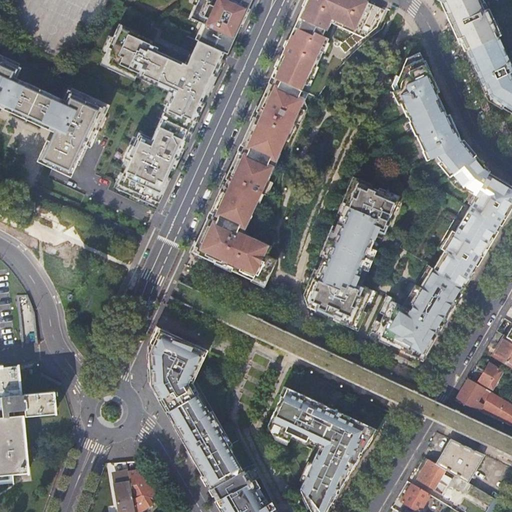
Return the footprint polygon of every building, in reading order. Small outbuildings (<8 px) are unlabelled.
[(198,41),(228,54),(239,30),(252,0),(218,0),(217,4),(207,0),(197,0),(189,18),(203,24),(205,25),(198,41)] [(272,76),(301,90),(303,84),(306,85),(322,51),(319,50),(322,46),(324,47),(328,38),(322,35),(330,17),(338,21),(336,24),(363,37),(376,26),(384,10),(382,9),(378,7),(364,0),(306,0),(288,41),(293,44),(291,48),(286,46),(272,76)] [(436,0),(437,0),(440,4),(445,12),(455,29),(465,52),(467,51),(496,37),(494,33),(497,29),(497,28),(495,22),(490,11),(485,11),(479,0),(436,0)] [(494,33),(496,37),(498,37),(502,35),(496,22),(495,22),(497,28),(497,29),(494,33)] [(195,40),(198,41),(205,25),(203,24),(195,40)] [(154,206),(158,198),(161,199),(214,84),(214,83),(226,59),(228,54),(198,41),(192,55),(190,54),(186,64),(157,51),(158,48),(151,44),(153,41),(130,31),(129,34),(118,28),(103,60),(109,64),(108,68),(125,76),(127,72),(173,93),(164,111),(165,111),(152,139),(139,133),(133,145),(130,144),(124,158),(129,160),(123,173),(121,172),(117,181),(119,182),(116,188),(125,192),(127,188),(140,194),(138,198),(154,206)] [(489,100),(511,113),(511,77),(511,78),(510,73),(511,71),(511,68),(510,64),(507,57),(508,54),(506,49),(504,50),(498,37),(496,37),(467,51),(489,100)] [(472,152),(469,148),(465,150),(459,142),(462,140),(454,131),(448,116),(446,116),(436,94),(437,93),(419,53),(406,59),(394,87),(397,92),(391,95),(395,106),(396,108),(403,105),(412,129),(413,129),(417,136),(414,138),(422,155),(425,154),(431,161),(437,156),(452,174),(475,156),(472,152)] [(0,54),(0,107),(1,105),(53,129),(38,161),(45,164),(53,168),(77,179),(98,133),(111,105),(72,87),(65,103),(13,80),(21,64),(0,54)] [(231,270),(252,279),(253,276),(263,281),(273,258),(273,257),(266,254),(269,245),(255,239),(254,242),(239,235),(238,232),(245,217),(248,218),(259,195),(254,193),(256,190),(260,192),(266,195),(273,182),(266,179),(268,175),(265,173),(274,156),(276,157),(291,124),(286,121),(287,118),(299,124),(307,108),(303,98),(306,92),(301,90),(272,76),(268,84),(256,110),(261,113),(259,119),(253,116),(225,178),(231,181),(228,186),(223,184),(194,246),(197,247),(199,251),(198,254),(225,267),(228,262),(234,264),(231,270)] [(465,150),(469,148),(462,140),(459,142),(465,150)] [(480,161),(475,156),(452,174),(452,175),(457,182),(455,185),(474,201),(464,217),(468,219),(459,235),(455,232),(451,238),(443,251),(433,269),(464,288),(479,262),(477,261),(483,250),(486,251),(503,223),(501,221),(508,210),(510,211),(511,207),(511,186),(503,181),(501,183),(491,177),(491,175),(488,174),(489,173),(490,171),(479,164),(480,161)] [(479,164),(490,171),(480,161),(479,164)] [(503,181),(489,173),(488,174),(491,175),(491,177),(501,183),(503,181)] [(341,317),(357,325),(370,293),(361,289),(362,286),(355,283),(357,278),(364,263),(370,265),(374,255),(368,252),(374,239),(377,232),(382,235),(396,201),(383,196),(384,193),(362,184),(362,186),(355,183),(336,228),(339,229),(335,239),(328,236),(323,246),(331,249),(327,258),(324,257),(306,299),(308,303),(317,307),(316,309),(340,321),(341,317)] [(501,221),(503,223),(510,211),(508,210),(501,221)] [(443,251),(451,238),(448,237),(440,249),(443,251)] [(479,262),(486,251),(483,250),(477,261),(479,262)] [(264,285),(276,259),(273,258),(263,281),(253,276),(252,279),(264,285)] [(228,262),(225,267),(231,270),(234,264),(228,262)] [(433,269),(427,265),(417,281),(422,284),(420,287),(415,285),(411,292),(415,295),(413,299),(416,301),(413,305),(410,310),(390,300),(375,333),(379,335),(377,338),(421,359),(464,288),(433,269)] [(157,327),(152,338),(153,339),(157,331),(172,338),(173,334),(157,327)] [(172,338),(157,331),(153,339),(152,338),(148,347),(149,362),(150,362),(151,381),(150,381),(151,385),(155,393),(156,392),(166,408),(165,409),(166,412),(170,409),(177,422),(173,424),(175,427),(177,426),(183,435),(181,437),(187,447),(186,447),(188,451),(190,449),(197,461),(195,463),(197,466),(199,465),(203,471),(201,473),(210,489),(212,487),(243,470),(228,444),(227,444),(214,418),(212,419),(205,406),(203,407),(192,389),(192,388),(191,388),(188,382),(190,375),(194,377),(199,366),(196,364),(202,351),(185,344),(187,341),(173,334),(172,338)] [(511,340),(505,336),(494,356),(511,366),(511,340)] [(206,350),(187,341),(185,344),(202,351),(196,364),(199,366),(206,350)] [(28,401),(29,408),(59,405),(57,384),(24,386),(21,362),(21,359),(5,361),(5,359),(0,359),(0,483),(15,482),(14,469),(29,468),(26,409),(12,411),(11,403),(28,401)] [(498,368),(489,363),(479,381),(488,387),(498,368)] [(468,379),(455,400),(511,426),(511,425),(511,404),(492,392),(484,405),(478,401),(485,389),(468,379)] [(492,392),(485,389),(478,401),(484,405),(492,392)] [(156,392),(155,393),(165,409),(166,408),(156,392)] [(299,489),(311,511),(325,511),(337,493),(336,492),(338,488),(339,489),(348,474),(347,474),(349,470),(350,470),(354,463),(362,447),(364,448),(376,427),(315,402),(312,410),(308,408),(311,401),(304,398),(304,400),(299,399),(300,396),(290,392),(288,395),(282,393),(267,425),(271,433),(289,441),(292,434),(306,440),(308,437),(325,444),(320,454),(316,453),(299,489)] [(484,455),(450,439),(437,462),(435,463),(444,468),(459,477),(467,482),(484,455)] [(435,463),(429,459),(418,477),(423,481),(422,483),(432,489),(441,494),(446,486),(453,488),(459,477),(444,468),(435,463)] [(129,471),(127,462),(113,463),(117,480),(114,481),(115,484),(118,483),(117,480),(130,479),(129,471)] [(217,496),(215,498),(222,511),(277,511),(271,501),(264,505),(255,489),(258,487),(254,479),(260,477),(256,467),(254,468),(252,465),(243,470),(212,487),(217,496)] [(138,470),(129,471),(130,479),(132,488),(135,511),(139,511),(148,507),(153,504),(161,499),(159,496),(157,492),(145,469),(144,469),(138,470)] [(496,511),(502,503),(467,482),(459,477),(453,488),(468,493),(489,507),(486,511),(496,511)] [(118,511),(135,511),(132,488),(130,479),(117,480),(118,483),(115,484),(118,511)] [(419,511),(430,495),(412,484),(401,502),(418,511),(419,511)]
